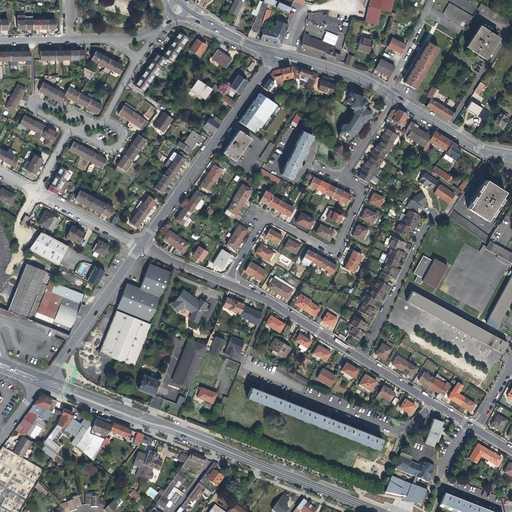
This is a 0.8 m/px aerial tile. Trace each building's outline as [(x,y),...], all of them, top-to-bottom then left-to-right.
[(234,0),(229,12),(234,14),(236,15),(242,2),(239,1),(239,0),(234,0)] [(251,13),(257,16),(263,2),(260,0),(256,10),(253,9),(251,13)] [(275,0),(264,0),(263,2),(268,4),(288,13),(291,7),(286,5),(275,0)] [(370,0),(365,22),(377,25),(381,10),(390,12),(393,0),(370,0)] [(261,27),(262,23),(267,8),(268,4),(263,2),(257,16),(250,30),(254,31),(259,33),(260,30),(261,27)] [(466,28),(473,17),(449,3),(443,13),(466,28)] [(511,19),(507,17),(481,3),(478,10),(511,28),(511,19)] [(271,9),(267,8),(262,23),(266,24),(271,9)] [(277,21),(272,31),(284,36),(288,25),(289,20),(286,19),(278,16),(276,20),(277,21)] [(48,20),(40,20),(40,29),(43,29),(48,29),(48,20)] [(263,31),(261,39),(267,41),(280,44),(284,36),(272,31),(265,28),(266,24),(262,23),(261,27),(260,30),(261,30),(263,31)] [(498,38),(479,26),(466,47),(480,56),(485,59),(498,38)] [(396,31),(394,31),(389,29),(387,36),(391,39),(391,38),(393,39),(396,31)] [(326,31),(322,41),(335,46),(338,36),(326,31)] [(176,37),(174,41),(183,47),(188,39),(179,33),(176,37)] [(305,34),(302,46),(303,48),(339,61),(341,56),(334,53),(336,47),(310,37),(308,37),(309,35),(305,34)] [(382,44),(387,47),(391,39),(387,36),(382,44)] [(360,37),(357,49),(368,53),(369,50),(370,46),(372,47),(372,44),(371,44),(372,40),(360,37)] [(404,45),(393,39),(391,38),(391,39),(387,47),(392,50),(394,50),(400,53),(404,45)] [(199,56),(206,46),(203,44),(197,39),(190,49),(199,56)] [(171,45),(168,49),(177,55),(183,47),(174,41),(171,45)] [(438,48),(428,42),(405,83),(409,86),(415,89),(438,48)] [(165,53),(162,57),(166,59),(171,63),(177,55),(168,49),(165,53)] [(225,68),(231,59),(224,54),(218,50),(212,59),(225,68)] [(76,51),(71,51),(71,59),(84,59),(84,51),(76,51)] [(3,61),(11,61),(10,52),(6,52),(3,52),(3,61)] [(22,52),(18,52),(18,61),(18,65),(26,65),(26,61),(26,52),(22,52)] [(92,59),(99,63),(103,55),(100,54),(96,52),(92,59)] [(160,68),(166,59),(162,57),(157,53),(155,57),(152,62),(160,68)] [(99,63),(105,67),(109,59),(107,58),(103,55),(99,63)] [(347,59),(345,63),(352,66),(355,57),(348,55),(347,59)] [(105,67),(112,70),(116,62),(113,61),(109,59),(105,67)] [(387,63),(380,59),(375,69),(382,73),(384,74),(390,77),(395,67),(387,63)] [(252,61),(247,69),(252,72),(256,64),(252,61)] [(121,65),(116,62),(112,70),(119,74),(123,66),(121,65)] [(155,76),(160,68),(152,62),(149,65),(146,70),(155,76)] [(276,95),(281,94),(279,85),(283,84),(282,80),(292,77),(290,66),(286,67),(279,69),(281,75),(274,77),(276,86),(276,92),(276,95)] [(310,91),(311,90),(317,77),(318,74),(303,69),(292,66),(295,74),(296,81),(297,83),(297,84),(300,84),(299,74),(309,78),(305,89),(310,91)] [(85,68),(85,77),(88,78),(90,80),(94,72),(85,68)] [(269,88),(276,92),(276,86),(274,77),(281,75),(279,69),(273,70),(270,74),(268,78),(269,79),(263,87),(268,91),(269,88)] [(143,74),(140,78),(149,84),(155,76),(146,70),(143,74)] [(240,93),(248,82),(238,76),(230,87),(237,92),(240,93)] [(322,79),(317,77),(311,90),(317,93),(318,90),(331,94),(334,84),(326,82),(321,80),(322,79)] [(135,86),(144,92),(149,84),(140,78),(137,83),(135,86)] [(211,90),(221,97),(225,91),(219,87),(215,84),(212,89),(198,80),(191,90),(205,99),(211,90)] [(474,92),(478,95),(485,85),(480,82),(474,92)] [(44,94),(50,97),(54,88),(43,83),(39,91),(44,94)] [(18,84),(12,96),(20,100),(24,92),(26,88),(18,84)] [(69,88),(65,94),(64,96),(71,99),(75,102),(80,93),(73,90),(74,88),(75,87),(74,86),(71,84),(69,88)] [(426,96),(430,98),(436,89),(432,86),(426,96)] [(61,103),(62,100),(64,96),(65,94),(54,88),(50,97),(53,99),(61,103)] [(220,99),(232,107),(235,103),(226,96),(230,90),(227,88),(225,91),(221,97),(220,99)] [(239,123),(258,134),(277,104),(259,92),(239,123)] [(349,93),(348,95),(350,96),(346,101),(347,103),(349,104),(350,107),(352,109),(353,113),(346,124),(345,123),(343,123),(340,128),(341,130),(338,134),(339,138),(344,141),(346,141),(347,139),(349,139),(351,136),(352,136),(354,134),(356,134),(365,119),(366,119),(367,119),(371,113),(371,112),(366,109),(368,107),(367,104),(367,102),(363,100),(363,99),(363,98),(357,94),(355,94),(352,92),(351,94),(349,93)] [(91,99),(80,93),(75,102),(82,105),(87,107),(91,99)] [(18,103),(20,100),(12,96),(5,107),(14,112),(18,103)] [(430,98),(426,106),(431,110),(449,121),(454,113),(433,100),(430,98)] [(102,105),(91,99),(87,107),(92,110),(98,113),(102,105)] [(506,105),(499,100),(496,105),(503,109),(506,105)] [(123,118),(128,121),(134,113),(136,109),(134,108),(136,105),(131,101),(129,104),(126,102),(118,114),(123,118)] [(471,101),(466,109),(469,111),(477,116),(482,108),(471,101)] [(289,122),(290,123),(296,113),(289,108),(281,118),(278,122),(276,124),(273,128),(279,133),(289,122)] [(401,111),(397,109),(396,111),(395,111),(393,114),(394,115),(391,120),(401,125),(407,115),(401,111)] [(149,123),(134,113),(128,121),(133,124),(143,131),(149,123)] [(163,132),(172,120),(163,113),(160,118),(154,126),(163,132)] [(301,118),(296,113),(290,123),(290,124),(295,127),(301,118)] [(509,116),(504,113),(503,115),(499,113),(494,121),(499,124),(502,126),(509,116)] [(23,127),(31,130),(36,121),(30,118),(24,115),(18,129),(21,131),(23,127)] [(204,126),(214,133),(217,128),(220,125),(209,118),(204,126)] [(40,139),(42,135),(46,127),(41,124),(36,121),(31,130),(29,133),(34,136),(40,139)] [(415,142),(424,147),(432,134),(428,132),(427,134),(425,133),(422,131),(419,129),(416,128),(418,126),(410,121),(408,126),(403,133),(407,135),(406,136),(415,142)] [(52,130),(46,127),(42,135),(47,138),(44,144),(50,148),(58,133),(52,130)] [(376,183),(378,179),(371,175),(376,167),(377,167),(382,159),(381,159),(386,151),(387,151),(392,143),(391,143),(397,135),(387,129),(384,132),(386,133),(385,135),(383,137),(384,138),(382,140),(381,142),(380,141),(378,145),(376,144),(374,149),(375,150),(374,152),(373,153),(374,154),(372,156),(371,158),(370,157),(368,161),(366,160),(363,164),(365,165),(364,167),(363,169),(364,170),(363,172),(362,174),(360,173),(358,177),(367,183),(370,179),(376,183)] [(251,138),(239,130),(231,141),(223,152),(235,160),(251,138)] [(190,154),(192,150),(191,149),(194,144),(200,136),(192,131),(183,144),(180,141),(177,145),(183,149),(190,154)] [(259,135),(270,142),(271,143),(274,139),(262,131),(259,135)] [(312,136),(302,131),(281,174),(291,179),(301,158),(312,136)] [(431,142),(446,151),(451,142),(442,136),(433,131),(432,134),(424,147),(423,149),(426,151),(431,142)] [(136,140),(132,146),(139,151),(146,141),(139,136),(136,140)] [(69,150),(80,156),(84,148),(79,145),(74,142),(69,150)] [(276,146),(271,143),(270,142),(259,158),(265,163),(276,146)] [(455,147),(456,145),(451,142),(446,151),(444,153),(454,159),(454,158),(455,158),(457,156),(456,155),(457,154),(459,151),(458,148),(457,148),(455,147)] [(132,161),(139,151),(132,146),(128,151),(124,156),(132,161)] [(80,156),(92,162),(96,154),(91,151),(84,148),(80,156)] [(10,149),(7,153),(3,161),(7,163),(10,164),(16,152),(10,149)] [(169,159),(173,161),(180,167),(184,162),(187,157),(180,152),(178,155),(174,152),(169,159)] [(101,157),(96,154),(92,162),(102,168),(107,160),(101,157)] [(34,155),(30,162),(39,167),(42,162),(43,160),(34,155)] [(122,174),(132,161),(124,156),(120,162),(115,169),(122,174)] [(178,170),(180,167),(173,161),(168,168),(176,173),(178,170)] [(37,171),(39,167),(30,162),(26,170),(35,175),(37,171)] [(212,168),(207,175),(216,181),(222,171),(214,165),(212,168)] [(59,171),(56,176),(65,181),(69,173),(61,167),(59,171)] [(434,167),(431,171),(444,180),(450,184),(454,180),(452,178),(453,177),(448,174),(448,176),(434,167)] [(168,168),(164,175),(171,180),(173,177),(176,173),(168,168)] [(261,169),(257,174),(276,185),(280,179),(261,169)] [(426,185),(430,188),(436,181),(423,172),(417,181),(422,184),(423,183),(426,185)] [(169,183),(171,180),(164,175),(159,181),(166,187),(169,183)] [(209,191),(216,181),(207,175),(204,180),(200,185),(209,191)] [(60,190),(65,181),(56,176),(53,181),(51,185),(60,190)] [(309,186),(316,190),(321,181),(318,179),(313,177),(309,186)] [(457,189),(462,192),(462,191),(461,191),(467,183),(463,180),(457,189)] [(485,180),(467,208),(486,220),(504,192),(496,186),(485,180)] [(164,190),(166,187),(159,181),(154,188),(162,193),(164,190)] [(325,182),(321,181),(316,190),(323,193),(328,184),(325,182)] [(233,199),(242,205),(245,199),(251,190),(242,184),(233,199)] [(332,186),(328,184),(323,193),(331,197),(336,188),(332,186)] [(441,185),(440,184),(433,193),(435,194),(441,199),(448,203),(454,194),(441,185)] [(0,197),(10,203),(15,194),(9,191),(2,187),(0,190),(0,197)] [(339,189),(336,188),(331,197),(339,201),(343,192),(339,189)] [(190,199),(185,207),(192,212),(194,208),(201,199),(204,195),(197,190),(190,199)] [(78,201),(82,203),(87,194),(80,191),(75,199),(78,201)] [(262,202),(266,204),(271,196),(272,195),(265,191),(260,200),(262,202)] [(408,208),(414,213),(419,205),(422,203),(426,201),(420,191),(410,199),(405,207),(408,208)] [(347,193),(343,192),(339,201),(344,203),(347,205),(351,195),(347,193)] [(370,198),(369,202),(379,207),(383,198),(373,193),(370,198)] [(86,205),(89,207),(94,198),(87,194),(82,203),(86,205)] [(279,200),(271,196),(266,204),(270,206),(274,208),(279,200)] [(148,197),(144,203),(151,208),(154,204),(156,202),(148,197)] [(100,201),(94,198),(89,207),(92,208),(96,210),(100,201)] [(201,199),(194,208),(197,210),(199,208),(203,203),(202,203),(203,201),(201,199)] [(239,210),(242,205),(233,199),(225,213),(229,216),(231,212),(236,215),(239,210)] [(286,204),(279,200),(274,208),(277,210),(281,213),(286,204)] [(99,212),(102,213),(107,204),(100,201),(96,210),(99,212)] [(150,210),(151,208),(144,203),(141,201),(136,207),(139,209),(147,215),(150,210)] [(114,208),(107,204),(102,213),(106,215),(109,217),(114,208)] [(294,208),(286,204),(281,213),(285,215),(289,217),(294,208)] [(183,224),(192,212),(185,207),(180,214),(175,220),(183,224)] [(364,211),(361,218),(372,223),(372,221),(374,222),(376,219),(374,218),(376,213),(365,208),(364,211)] [(408,208),(405,215),(402,221),(401,223),(398,222),(394,230),(409,237),(411,233),(408,232),(409,229),(410,227),(413,229),(415,223),(418,224),(419,221),(421,217),(414,213),(408,208)] [(145,217),(147,215),(139,209),(135,216),(142,221),(145,217)] [(449,217),(487,244),(489,241),(491,238),(490,237),(453,210),(452,210),(447,216),(449,217)] [(48,229),(54,216),(48,213),(45,211),(38,223),(48,229)] [(334,212),(330,219),(338,223),(340,220),(342,216),(334,212)] [(300,213),(296,222),(303,226),(308,229),(313,220),(300,213)] [(140,224),(142,221),(135,216),(130,223),(137,228),(140,224)] [(238,224),(232,234),(241,239),(244,235),(247,229),(238,224)] [(320,224),(316,233),(320,235),(329,240),(334,232),(320,224)] [(352,236),(362,240),(367,229),(358,225),(356,228),(352,236)] [(79,244),(85,232),(77,228),(73,226),(67,237),(79,244)] [(270,229),(266,236),(277,243),(282,235),(276,232),(270,229)] [(168,243),(172,246),(179,237),(169,230),(162,239),(168,243)] [(46,234),(41,232),(40,234),(29,250),(58,265),(69,247),(54,238),(46,234)] [(238,245),(241,239),(232,234),(226,244),(235,250),(238,245)] [(384,243),(388,245),(390,246),(387,254),(382,252),(378,260),(383,263),(384,263),(381,271),(379,275),(377,279),(372,286),(369,291),(366,289),(364,292),(360,300),(363,302),(358,310),(371,318),(373,315),(371,314),(372,312),(374,309),(371,307),(374,301),(376,299),(379,301),(382,296),(384,293),(385,290),(386,289),(389,290),(391,287),(386,284),(388,280),(390,276),(395,279),(397,275),(395,274),(395,272),(397,269),(395,268),(397,264),(399,260),(401,255),(404,256),(405,253),(400,250),(402,246),(404,247),(406,243),(391,236),(390,236),(388,239),(387,238),(384,243)] [(189,244),(179,237),(172,246),(178,250),(183,253),(189,244)] [(288,239),(284,247),(295,254),(300,245),(293,242),(288,239)] [(104,256),(109,246),(104,243),(99,240),(94,251),(104,256)] [(511,252),(489,241),(487,244),(485,248),(492,252),(497,255),(496,257),(509,264),(510,262),(511,262),(511,252)] [(258,248),(255,252),(268,260),(273,252),(260,244),(258,248)] [(207,252),(198,246),(193,255),(196,257),(201,261),(207,252)] [(230,254),(222,249),(213,264),(217,266),(221,269),(230,254)] [(303,257),(310,261),(314,253),(309,250),(307,250),(303,257)] [(351,254),(349,258),(358,262),(361,254),(352,250),(351,254)] [(318,255),(314,253),(310,261),(317,265),(322,257),(318,255)] [(289,263),(291,260),(281,254),(280,258),(289,263)] [(421,281),(434,288),(447,265),(434,258),(432,261),(430,260),(430,259),(423,255),(413,273),(417,275),(414,281),(420,284),(421,281)] [(325,259),(322,257),(317,265),(324,269),(329,261),(325,259)] [(353,272),(358,262),(349,258),(347,261),(344,268),(353,272)] [(333,264),(329,261),(324,269),(331,273),(336,265),(333,264)] [(249,274),(252,276),(258,266),(250,262),(245,271),(249,274)] [(170,272),(150,263),(146,273),(140,288),(161,297),(170,272)] [(8,310),(33,320),(47,285),(41,283),(46,272),(27,264),(8,310)] [(105,271),(94,266),(91,273),(101,278),(103,274),(105,271)] [(265,271),(258,266),(252,276),(256,278),(259,280),(265,271)] [(55,275),(46,272),(41,283),(47,285),(50,280),(53,281),(55,275)] [(101,278),(91,273),(87,280),(97,286),(99,282),(101,278)] [(511,296),(511,273),(488,317),(498,322),(511,296)] [(273,279),(282,284),(284,281),(275,276),(273,279)] [(271,290),(277,293),(282,284),(273,279),(272,278),(270,283),(267,287),(271,290)] [(55,282),(53,281),(50,280),(47,285),(33,320),(56,329),(68,334),(76,315),(81,317),(83,311),(85,305),(81,303),(84,295),(55,283),(55,282)] [(293,287),(284,281),(282,284),(291,290),(293,287)] [(151,321),(161,297),(140,288),(127,283),(118,307),(151,321)] [(291,290),(282,284),(277,293),(282,296),(287,299),(289,295),(292,291),(291,290)] [(192,296),(183,290),(175,300),(170,304),(176,312),(183,307),(191,313),(189,319),(198,322),(202,313),(208,304),(200,298),(199,301),(197,303),(190,298),(192,296)] [(411,291),(406,301),(501,352),(506,343),(411,291)] [(298,306),(304,310),(309,301),(310,300),(300,294),(294,303),(298,306)] [(239,316),(243,305),(242,305),(243,303),(234,300),(226,297),(223,306),(240,313),(239,315),(239,316)] [(319,308),(309,301),(304,310),(310,314),(314,316),(319,308)] [(256,325),(261,313),(255,310),(245,306),(243,305),(239,316),(242,317),(249,319),(248,320),(248,321),(250,322),(251,322),(256,325)] [(117,309),(100,351),(101,355),(134,369),(152,323),(117,309)] [(327,312),(322,321),(328,325),(332,327),(337,319),(327,312)] [(364,332),(360,330),(363,326),(366,327),(368,324),(354,315),(350,323),(348,327),(351,329),(348,334),(359,341),(361,337),(364,332)] [(271,316),(266,324),(279,332),(284,324),(277,320),(271,316)] [(299,333),(295,341),(299,343),(297,346),(304,351),(311,340),(307,338),(299,333)] [(211,347),(210,352),(217,355),(219,350),(220,351),(221,348),(224,340),(215,336),(211,347)] [(243,342),(231,337),(224,353),(231,356),(234,350),(236,350),(235,351),(239,352),(243,342)] [(190,339),(173,383),(189,389),(205,350),(207,346),(190,339)] [(275,339),(270,347),(272,349),(271,352),(275,355),(277,352),(284,356),(290,347),(281,342),(275,339)] [(393,345),(387,341),(384,345),(381,343),(375,354),(380,357),(384,359),(393,345)] [(318,345),(313,353),(318,356),(317,358),(319,360),(321,358),(326,361),(330,353),(324,348),(318,345)] [(397,367),(401,370),(407,362),(397,355),(391,364),(397,367)] [(346,362),(341,370),(352,377),(357,370),(352,367),(352,366),(349,364),(346,362)] [(417,368),(407,362),(401,370),(407,374),(411,376),(417,368)] [(308,380),(303,377),(296,373),(290,370),(283,366),(278,363),(275,369),(305,386),(308,380)] [(327,371),(323,368),(317,378),(329,386),(335,376),(327,371)] [(422,384),(428,387),(433,378),(424,372),(418,381),(422,384)] [(144,373),(138,389),(153,395),(156,388),(160,379),(144,373)] [(365,386),(363,389),(368,392),(369,390),(370,391),(376,381),(370,377),(365,374),(360,382),(365,386)] [(434,378),(433,378),(428,387),(433,390),(438,394),(444,384),(434,378)] [(453,401),(458,404),(463,397),(457,393),(462,385),(457,382),(447,397),(453,401)] [(385,387),(383,385),(378,394),(388,401),(394,392),(385,387)] [(201,387),(201,388),(197,397),(203,400),(206,401),(212,403),(216,393),(201,387)] [(254,388),(249,399),(380,451),(385,440),(375,436),(353,428),(330,419),(303,408),(282,400),(266,393),(254,388)] [(40,396),(34,404),(47,409),(48,407),(53,409),(54,408),(57,401),(43,395),(40,396)] [(176,404),(182,406),(185,398),(179,396),(176,404)] [(474,403),(463,397),(458,404),(464,408),(469,411),(474,403)] [(406,400),(404,399),(399,407),(409,413),(414,405),(406,400)] [(48,419),(53,409),(48,407),(47,409),(34,404),(29,410),(23,418),(32,424),(35,420),(37,417),(35,416),(36,414),(39,415),(38,419),(42,421),(43,417),(48,419)] [(43,444),(54,451),(57,447),(59,443),(53,439),(60,429),(58,428),(60,426),(67,428),(73,412),(64,408),(62,412),(58,424),(51,433),(49,435),(43,444)] [(507,420),(497,415),(496,416),(491,426),(501,431),(507,420)] [(89,433),(85,431),(75,446),(92,460),(101,445),(104,438),(103,438),(106,429),(109,430),(112,422),(96,416),(89,433)] [(71,443),(75,446),(85,431),(93,420),(88,417),(71,443)] [(24,436),(32,424),(23,418),(15,429),(23,435),(24,436)] [(444,422),(435,419),(425,444),(435,447),(437,442),(439,443),(442,435),(444,428),(442,428),(444,422)] [(128,438),(131,430),(112,422),(109,430),(128,438)] [(139,445),(143,434),(137,432),(134,443),(139,445)] [(31,441),(24,436),(23,435),(18,443),(13,451),(22,457),(31,441)] [(150,446),(153,439),(145,436),(143,442),(150,446)] [(480,456),(485,458),(489,451),(481,446),(477,443),(468,458),(476,463),(480,456)] [(143,479),(144,477),(153,452),(149,450),(142,467),(139,466),(135,477),(143,479)] [(495,454),(489,451),(485,458),(496,465),(501,457),(495,454)] [(157,454),(153,452),(144,477),(148,478),(154,462),(158,463),(159,459),(156,458),(157,454)] [(402,496),(403,497),(404,501),(414,503),(422,504),(428,489),(427,489),(415,484),(418,478),(429,482),(436,465),(434,464),(424,461),(422,465),(411,460),(412,457),(410,456),(401,452),(394,469),(414,477),(414,478),(412,483),(392,475),(385,493),(402,496)] [(205,459),(191,453),(187,459),(183,464),(182,466),(178,471),(168,486),(159,499),(166,504),(168,501),(165,499),(178,481),(181,483),(186,476),(182,474),(189,466),(199,470),(201,464),(203,465),(205,459)] [(511,464),(509,463),(503,472),(511,477),(511,464)] [(209,468),(198,483),(204,487),(208,481),(213,485),(216,486),(222,478),(209,468)] [(241,484),(244,480),(238,476),(235,480),(241,484)] [(47,493),(37,483),(35,488),(43,497),(47,493)] [(192,502),(204,487),(198,483),(180,507),(183,510),(190,501),(192,502)] [(126,492),(132,498),(138,493),(132,487),(126,492)] [(209,497),(212,493),(206,488),(203,492),(209,497)] [(140,496),(138,493),(132,498),(135,501),(140,496)] [(94,507),(97,507),(98,499),(98,497),(90,496),(90,494),(85,494),(85,505),(90,505),(90,507),(94,507)] [(289,500),(283,495),(280,498),(287,503),(289,500)] [(66,503),(70,511),(73,511),(76,510),(76,507),(81,505),(77,496),(72,498),(73,500),(66,503)] [(452,500),(442,496),(439,506),(453,511),(483,511),(470,507),(452,500)] [(287,503),(280,498),(278,501),(284,506),(287,503)] [(302,499),(292,511),(297,511),(299,510),(301,511),(313,511),(315,509),(302,499)] [(113,501),(109,504),(103,510),(105,511),(113,511),(115,511),(115,509),(118,506),(113,501)] [(284,506),(278,501),(272,509),(273,510),(275,511),(286,511),(288,509),(284,506)] [(65,511),(70,511),(66,503),(59,505),(60,506),(65,511)]
